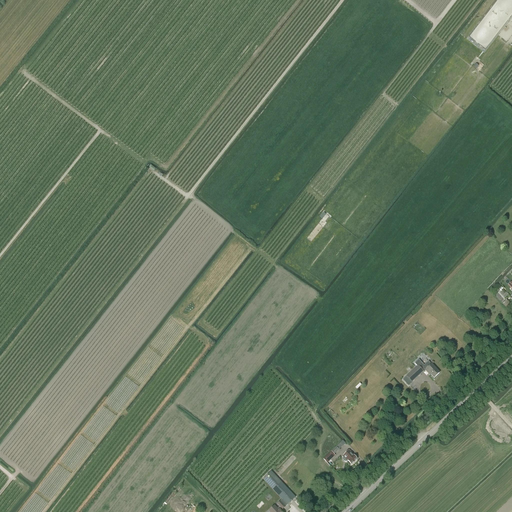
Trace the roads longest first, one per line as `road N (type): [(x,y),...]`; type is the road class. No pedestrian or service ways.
road 1 (track): [(187,196),(341,0)]
road 2 (track): [(155,172),(278,268)]
road 3 (track): [(230,329),(278,268),(324,303)]
